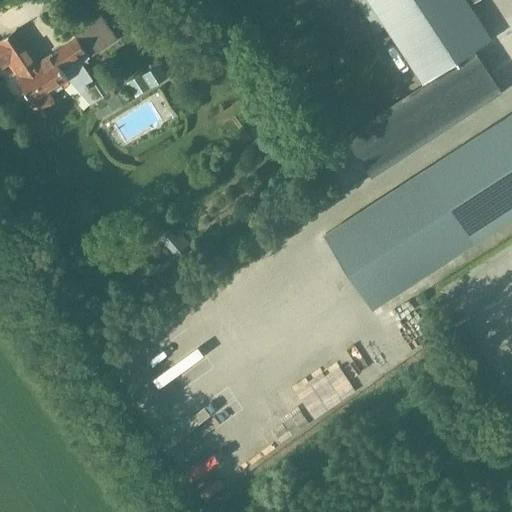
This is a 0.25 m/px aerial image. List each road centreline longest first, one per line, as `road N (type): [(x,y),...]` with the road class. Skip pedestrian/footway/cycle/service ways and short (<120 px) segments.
road 1 (unknown): [(511,97),(300,226),(284,243),(233,351)]
road 2 (track): [(160,511),(0,274)]
